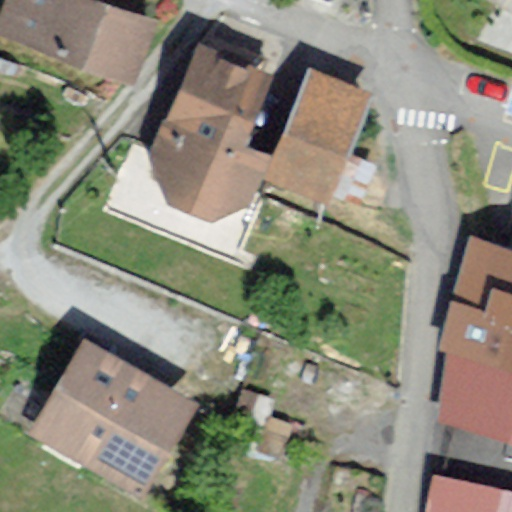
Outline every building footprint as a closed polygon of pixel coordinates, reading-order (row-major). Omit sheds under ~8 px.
[(0,36),(83,65),(106,0),(8,0),(0,25),(0,36)] [(160,16),(120,0),(106,0),(83,65),(137,83),(160,16)] [(201,37),(150,153),(167,196),(214,217),(253,202),(277,151),(247,139),(275,70),(201,37)] [(277,151),(266,176),(331,202),(376,90),(312,64),(277,151)] [(511,241),(474,231),(457,297),(452,296),(449,313),(464,317),(459,333),(447,332),(442,346),(449,350),(511,367),(511,241)] [(86,335),(30,432),(148,491),(199,399),(86,335)] [(511,367),(449,350),(440,416),(437,432),(456,439),(462,428),(511,440),(511,367)] [(499,511),(503,488),(436,472),(429,511),(499,511)]
